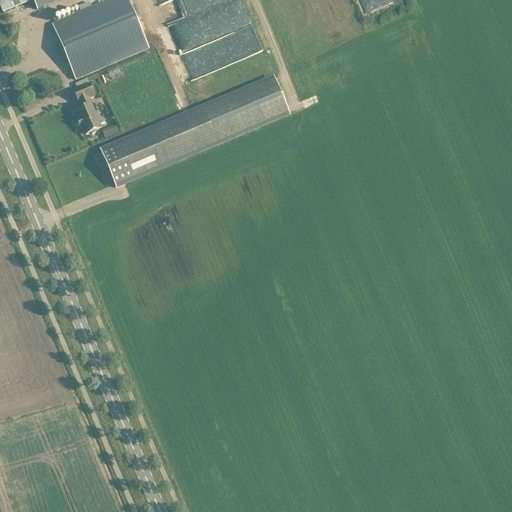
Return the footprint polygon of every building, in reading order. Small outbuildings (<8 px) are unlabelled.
[(31,0),(2,0),(0,1),(0,6),(3,14),(33,2),(31,0)] [(75,81),(85,77),(149,50),(127,0),(113,0),(52,26),(75,81)] [(169,26),(194,15),(191,8),(190,9),(187,3),(184,4),(182,0),(177,0),(161,7),(169,26)] [(392,0),(398,11),(407,7),(403,0),(392,0)] [(193,79),(245,61),(241,51),(244,51),(240,40),(243,39),(240,31),(183,51),(193,79)] [(116,188),(289,115),(274,79),(100,152),(116,188)] [(87,80),(75,85),(77,89),(89,83),(87,80)] [(86,136),(90,134),(92,136),(96,134),(96,131),(101,129),(89,100),(95,97),(90,86),(74,92),(79,104),(81,103),(83,110),(76,113),(79,120),(77,121),(81,129),(82,128),(86,136)] [(116,126),(102,132),(105,139),(119,134),(116,126)] [(294,126),(157,184),(174,224),(310,166),(294,126)]
